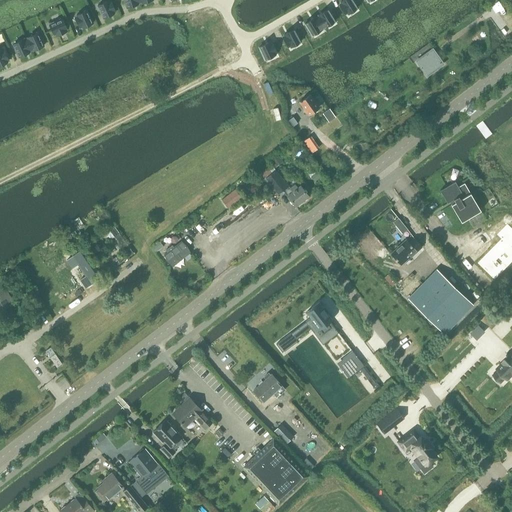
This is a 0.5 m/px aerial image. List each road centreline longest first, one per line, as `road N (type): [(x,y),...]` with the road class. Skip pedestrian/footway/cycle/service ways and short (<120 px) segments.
road 1 (tertiary): [(0,461),(298,227)]
road 2 (residential): [(499,481),(325,261)]
road 3 (tertiary): [(298,227),(511,62)]
road 4 (unknown): [(0,181),(228,72)]
